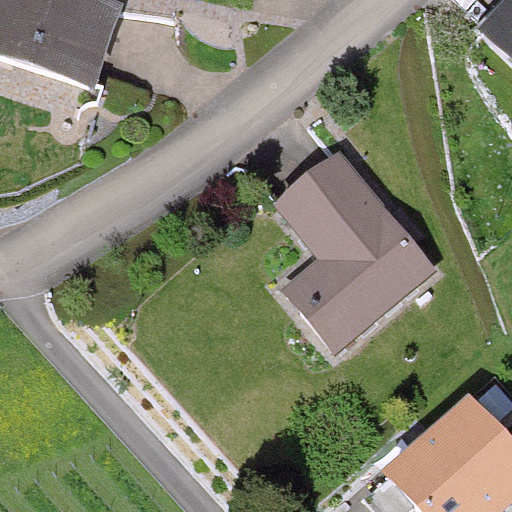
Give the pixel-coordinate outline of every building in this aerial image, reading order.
[(0,0),(0,58),(95,89),(124,2),(119,0),(0,0)] [(511,60),(511,0),(503,0),(477,27),(511,60)] [(340,149),(274,201),(318,256),(282,288),(335,354),(437,270),(340,149)] [(511,402),(496,385),(479,401),(497,422),(511,407),(511,402)] [(479,401),(470,392),(382,471),(390,479),(419,511),(503,511),(511,504),(511,438),(497,422),(479,401)] [(378,511),(419,511),(390,479),(368,499),(378,511)]
